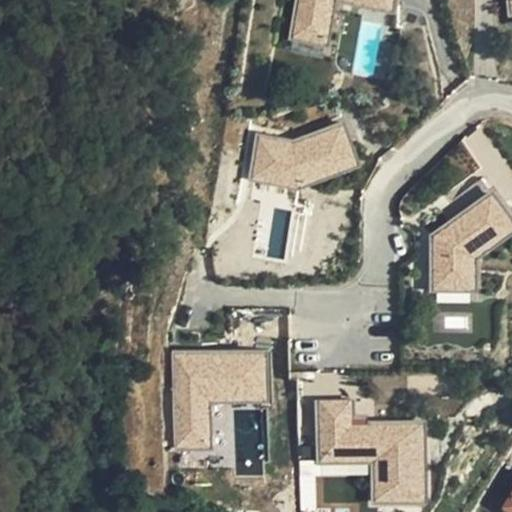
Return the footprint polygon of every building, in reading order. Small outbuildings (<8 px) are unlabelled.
[(355,0),(391,6),(392,0),(298,0),(292,37),(329,43),(335,0),(355,0)] [(361,162),(344,117),(294,140),(259,136),(252,180),(297,189),(361,162)] [(511,226),(511,217),(491,189),(432,230),(434,289),(476,288),(477,252),(511,226)] [(267,395),(266,349),(166,353),(169,446),(211,444),(209,397),(267,395)] [(315,449),(313,399),(339,397),(338,374),(297,375),(300,449),(315,449)] [(375,499),(424,497),(422,419),(352,421),(352,398),(317,399),(319,460),(374,458),(375,499)]
